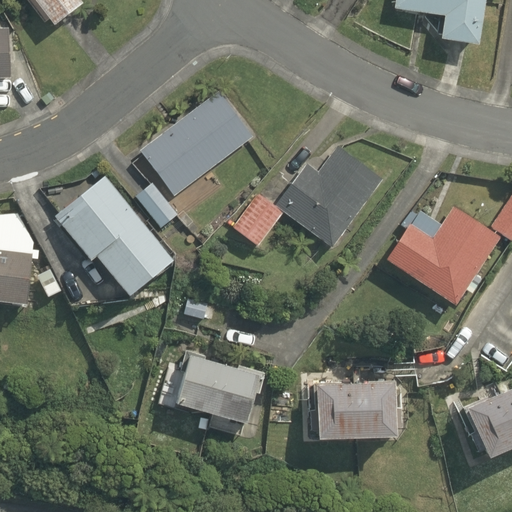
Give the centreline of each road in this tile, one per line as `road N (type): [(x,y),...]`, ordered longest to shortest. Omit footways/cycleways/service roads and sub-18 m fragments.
road 1 (residential): [(240,0),(337,66),(420,102),(511,127)]
road 2 (residential): [(221,0),(91,115),(0,159)]
